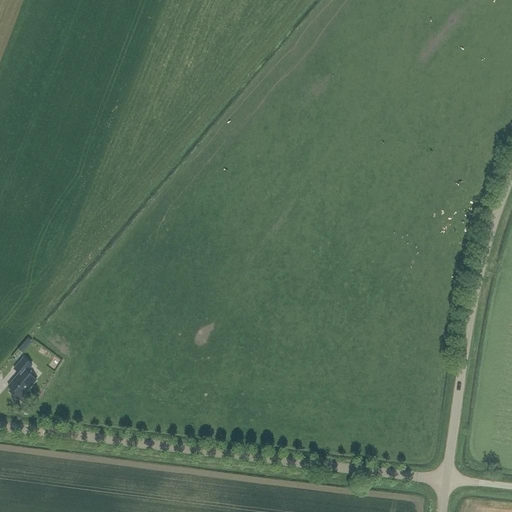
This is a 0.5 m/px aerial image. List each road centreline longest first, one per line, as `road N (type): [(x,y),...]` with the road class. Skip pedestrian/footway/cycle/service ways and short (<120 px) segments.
road 1 (unclassified): [(445,478),(0,429)]
road 2 (unclassified): [(445,478),(478,245),(511,154)]
